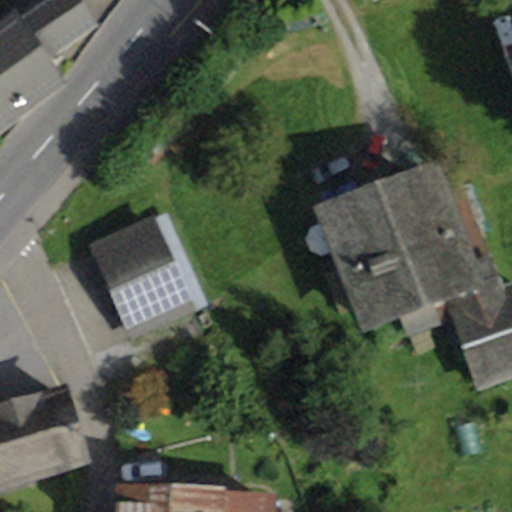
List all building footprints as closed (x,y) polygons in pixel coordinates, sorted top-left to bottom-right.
[(0,128),(60,85),(45,64),(90,29),(69,0),(59,0),(0,41),(0,128)] [(430,306),(452,298),(494,283),(457,179),(332,224),(371,328),(402,317),(410,337),(437,327),(430,306)] [(97,250),(136,336),(190,312),(152,225),(97,250)] [(511,294),(500,299),(494,283),(452,298),(459,319),(483,390),(511,379),(511,294)] [(437,327),(459,319),(452,298),(430,306),(437,327)] [(0,491),(84,467),(64,399),(0,418),(0,491)] [(267,511),(268,503),(122,497),(121,511),(267,511)]
